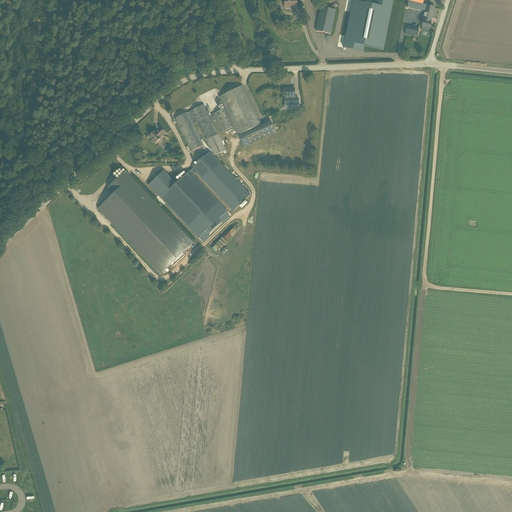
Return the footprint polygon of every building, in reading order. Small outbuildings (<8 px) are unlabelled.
[(297,7),(297,2),(296,0),(284,0),(285,8),(285,7),(293,7),(293,8),(297,7)] [(354,0),(353,0),(344,47),(364,51),(365,45),(384,49),(394,0),(373,0),(373,4),(354,0)] [(426,5),(422,21),(424,21),(422,27),(430,29),(431,22),(434,7),(426,5)] [(331,34),(332,29),(335,10),(321,7),(316,31),(331,34)] [(418,37),(419,28),(407,26),(405,35),(418,37)] [(238,136),(261,124),(243,86),(219,97),(219,98),(224,109),(209,116),(204,106),(205,106),(204,105),(203,105),(195,109),(192,110),(192,111),(198,123),(214,156),(225,150),(212,123),(212,122),(216,120),(222,133),(233,127),(238,136)] [(299,99),(295,99),(294,89),(283,89),(283,97),(286,97),(286,99),(284,99),(284,106),(299,106),(299,99)] [(194,125),(197,123),(198,123),(192,111),(188,113),(187,113),(175,119),(177,123),(188,147),(190,150),(191,152),(204,146),(194,125)] [(276,133),(271,122),(239,138),(244,148),(276,133)] [(165,133),(160,128),(155,133),(154,132),(149,136),(152,139),(152,140),(155,144),(161,138),(160,138),(165,133)] [(210,153),(192,170),(195,173),(232,212),(235,209),(236,210),(238,208),(240,210),(246,204),(244,202),(247,200),(246,198),(250,195),(210,153)] [(193,243),(126,171),(108,188),(114,194),(98,209),(160,275),(171,264),(173,267),(185,256),(182,254),(193,243)] [(227,211),(190,172),(176,184),(164,171),(149,185),(199,238),(207,230),(211,235),(223,223),(219,219),(227,211)] [(428,269),(435,270),(437,261),(430,260),(428,269)]
